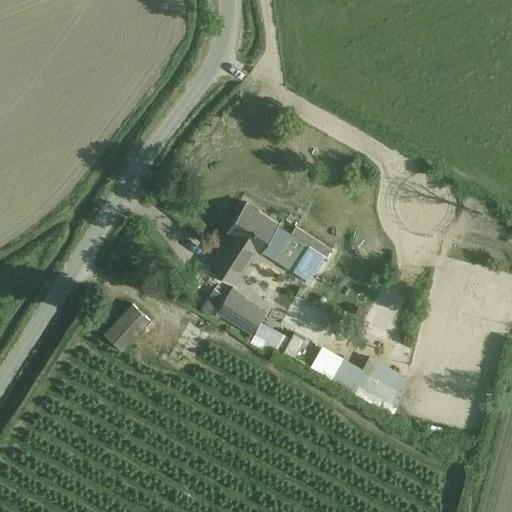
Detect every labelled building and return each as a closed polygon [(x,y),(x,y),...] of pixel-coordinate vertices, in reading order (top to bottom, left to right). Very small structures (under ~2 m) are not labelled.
[(231,235),(209,269),(234,286),(256,251),(261,254),(262,251),(291,269),(307,243),(292,233),(245,203),(227,232),(231,235)] [(231,287),(216,311),(252,333),(248,339),(269,351),(273,342),(271,340),(277,329),(261,320),(260,320),(267,310),(231,287)] [(132,303),(105,333),(122,349),(150,320),(132,303)] [(185,322),(165,350),(182,362),(202,334),(185,322)] [(370,372),(362,385),(394,404),(402,390),(370,372)] [(432,423),(430,431),(440,433),(442,426),(432,423)]
